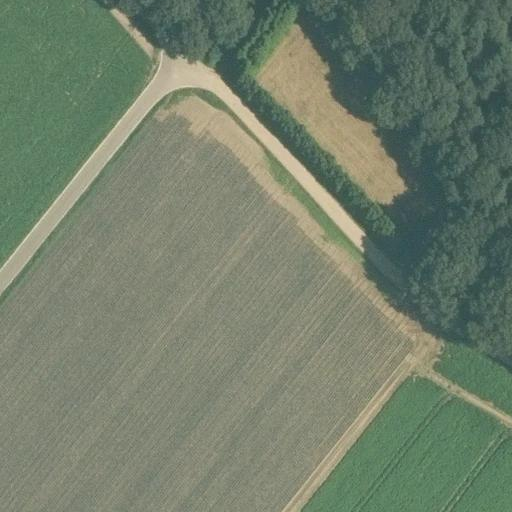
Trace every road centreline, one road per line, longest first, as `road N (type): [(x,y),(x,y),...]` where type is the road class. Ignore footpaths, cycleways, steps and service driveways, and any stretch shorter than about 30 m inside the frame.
road 1 (track): [(511,357),(417,296),(183,62)]
road 2 (unclassified): [(0,289),(183,62)]
road 3 (track): [(450,319),(296,511)]
